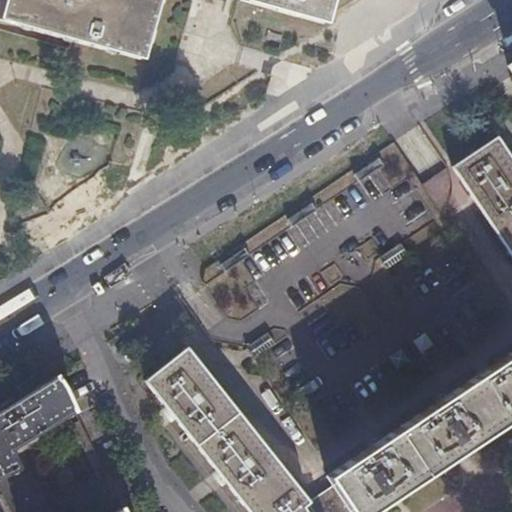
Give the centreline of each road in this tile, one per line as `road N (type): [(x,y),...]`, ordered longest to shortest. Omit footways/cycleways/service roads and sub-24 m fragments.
road 1 (secondary): [(0,328),(511,6)]
road 2 (unknown): [(151,232),(303,456)]
road 3 (unknown): [(413,207),(217,329)]
